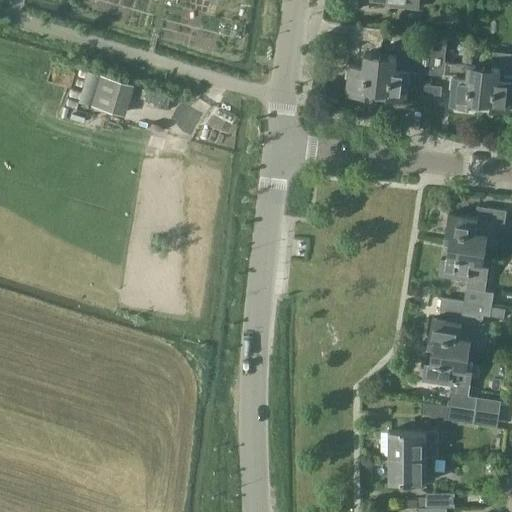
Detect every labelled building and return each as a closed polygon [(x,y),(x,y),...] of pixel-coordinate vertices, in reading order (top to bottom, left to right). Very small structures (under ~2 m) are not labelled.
[(382,39),(384,27),(355,24),(354,35),(382,39)] [(409,70),(431,72),(433,44),(422,43),(420,57),(381,53),(376,96),(405,99),(409,70)] [(479,107),(483,64),(443,60),(445,45),(433,44),(431,72),(452,75),(449,104),(479,107)] [(376,96),(381,53),(365,51),(364,64),(350,62),(347,93),(376,96)] [(493,65),(483,64),(479,107),(510,110),(511,86),(511,53),(494,52),(493,65)] [(93,105),(123,113),(132,83),(102,74),(93,105)] [(479,206),(477,218),(478,218),(504,223),(506,210),(479,206)] [(444,243),(485,250),(488,233),(490,220),(478,218),(477,218),(449,213),(444,243)] [(463,299),(491,304),(493,292),(484,290),(490,258),(484,257),(485,250),(444,243),(439,272),(467,277),(463,299)] [(427,348),(468,354),(471,339),(476,340),(481,314),(489,316),(491,304),(463,299),(460,322),(432,318),(427,348)] [(466,369),(468,354),(427,348),(422,377),(450,381),(447,404),(475,408),(476,397),(468,395),(472,370),(466,369)] [(472,422),(474,409),(447,405),(445,418),(472,422)] [(389,429),(389,456),(434,455),(438,455),(438,429),(389,429)] [(434,455),(389,456),(389,482),(425,482),(425,474),(434,474),(434,455)] [(453,493),(425,493),(425,506),(453,506),(453,493)]
